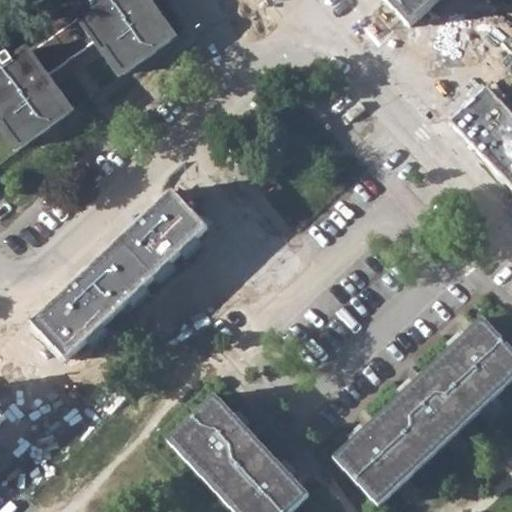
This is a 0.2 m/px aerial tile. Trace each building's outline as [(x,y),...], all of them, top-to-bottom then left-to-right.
[(0,125),(2,124),(19,148),(67,114),(50,89),(53,87),(45,76),(94,41),(102,53),(105,50),(123,74),(171,40),(153,16),(157,13),(147,0),(86,0),(89,4),(74,15),(77,18),(28,53),(26,49),(11,60),(5,52),(0,55),(0,125)] [(383,0),(411,29),(441,0),(383,0)] [(511,188),(511,114),(482,82),(444,116),(511,188)] [(294,272),(235,209),(210,232),(176,196),(32,329),(66,365),(200,241),(258,304),(294,272)] [(511,381),(511,350),(483,319),(333,459),(377,507),(511,381)] [(293,511),(309,497),(216,397),(169,442),(234,511),(293,511)]
